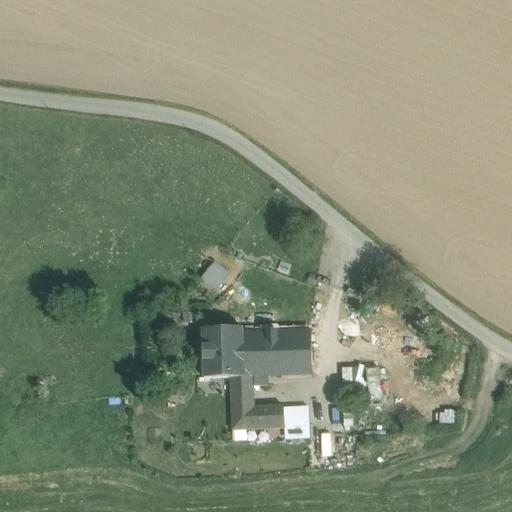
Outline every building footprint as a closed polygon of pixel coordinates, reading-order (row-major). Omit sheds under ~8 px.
[(197,278),(213,292),(228,275),(212,261),(197,278)] [(356,312),(337,310),(331,342),(349,344),(352,328),(353,328),(356,312)] [(242,331),(204,332),(206,379),(232,378),(244,378),(242,335),(242,331)] [(310,333),(242,335),(244,378),(252,378),(310,376),(310,333)] [(378,367),(364,367),(365,407),(379,407),(378,367)] [(244,378),(232,378),(234,411),(253,410),(252,378),(244,378)] [(253,410),(234,411),(234,431),(264,430),(284,429),(283,409),(253,410)] [(284,429),(264,430),(265,444),(285,443),(284,429)]
